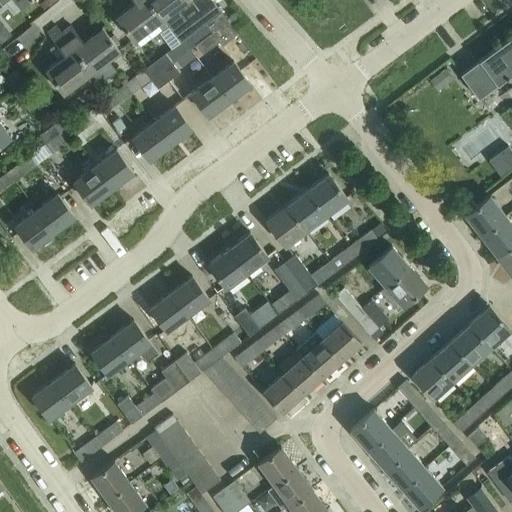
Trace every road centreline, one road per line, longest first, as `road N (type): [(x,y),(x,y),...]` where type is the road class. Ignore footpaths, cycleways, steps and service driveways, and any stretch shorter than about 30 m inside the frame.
road 1 (residential): [(377,511),(327,429),(334,411),(467,292),(469,272),(443,226),(333,92)]
road 2 (residential): [(16,333),(60,320),(156,240),(177,204),(333,92)]
road 3 (residential): [(333,92),(453,0)]
road 4 (residential): [(79,511),(0,388)]
road 5 (residential): [(333,92),(253,0)]
